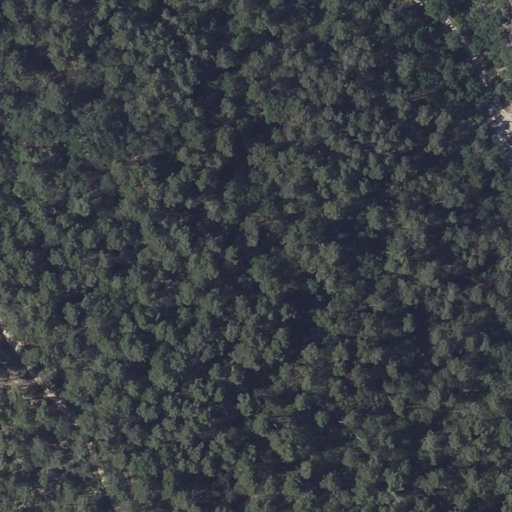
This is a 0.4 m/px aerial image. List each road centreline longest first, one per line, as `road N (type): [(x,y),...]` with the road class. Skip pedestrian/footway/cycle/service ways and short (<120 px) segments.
road 1 (track): [(0,323),(75,418),(114,511)]
road 2 (track): [(414,0),(450,25),(511,125)]
